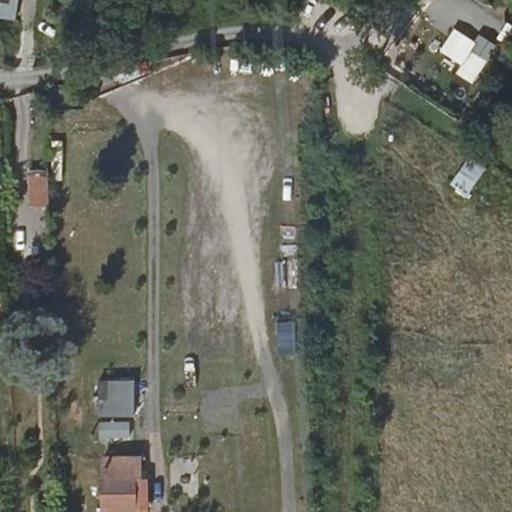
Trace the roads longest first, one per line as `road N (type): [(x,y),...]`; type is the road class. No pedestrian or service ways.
road 1 (unclassified): [(168,511),(156,481),(147,139),(117,97),(94,81),(0,80)]
road 2 (track): [(59,76),(226,38),(270,36),(319,49),(459,127)]
